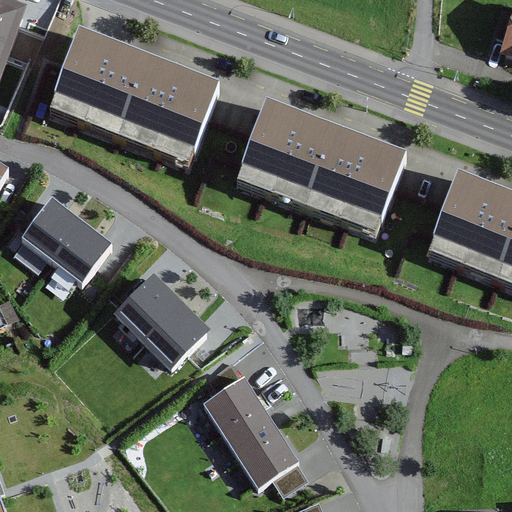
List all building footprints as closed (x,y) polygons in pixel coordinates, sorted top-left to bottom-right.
[(0,0),(0,70),(25,5),(11,0),(0,0)] [(511,29),(502,61),(511,63),(511,29)] [(196,161),(222,90),(76,37),(50,108),(196,161)] [(383,226),(409,160),(266,105),(241,171),(383,226)] [(511,272),(511,197),(454,176),(430,242),(511,272)] [(79,233),(51,212),(26,246),(54,266),(79,233)] [(107,253),(79,233),(54,266),(82,287),(107,253)] [(180,314),(155,289),(120,323),(145,348),(180,314)] [(0,290),(0,324),(11,320),(0,290)] [(204,338),(180,314),(145,348),(170,373),(204,338)] [(208,412),(225,438),(263,415),(246,388),(208,412)] [(225,438),(242,465),(279,441),(263,415),(225,438)] [(242,465),(259,491),(296,468),(279,441),(242,465)]
